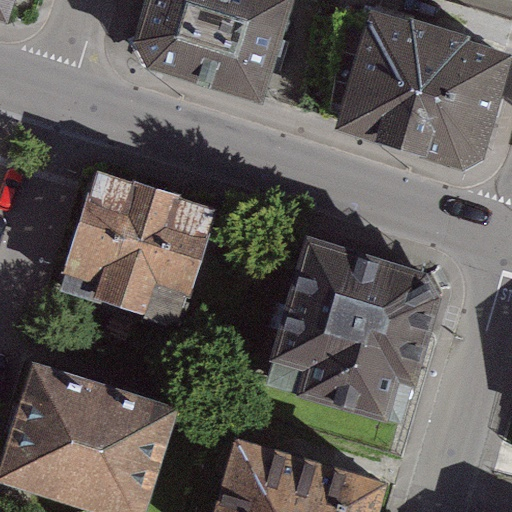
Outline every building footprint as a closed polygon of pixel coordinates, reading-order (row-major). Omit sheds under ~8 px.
[(11,0),(0,0),(0,14),(6,17),(11,0)] [(155,0),(144,42),(156,71),(263,104),(294,0),(155,0)] [(375,17),(342,126),(462,164),(480,153),(505,57),(375,17)] [(255,219),(106,168),(66,285),(214,336),(255,219)] [(432,277),(311,242),(263,407),(403,445),(448,308),(432,277)] [(147,511),(177,411),(24,366),(0,447),(0,474),(127,511),(147,511)] [(374,511),(381,487),(237,445),(217,511),(374,511)]
